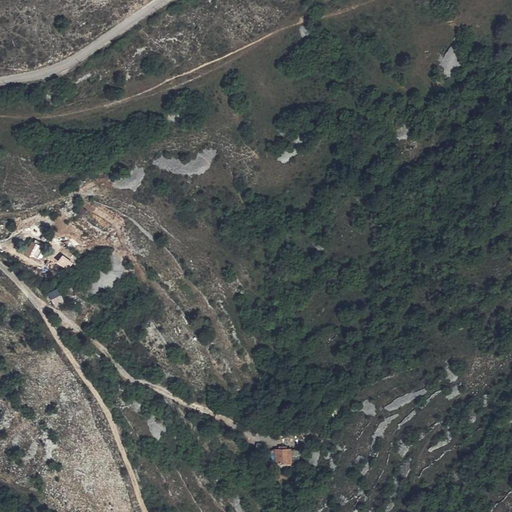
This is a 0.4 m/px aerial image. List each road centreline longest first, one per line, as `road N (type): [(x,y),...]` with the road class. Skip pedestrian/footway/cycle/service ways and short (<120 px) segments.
road 1 (track): [(235,324),(222,277),(181,238),(132,211),(81,194),(0,220)]
road 2 (track): [(147,511),(104,407),(41,307),(0,262)]
road 3 (track): [(41,307),(111,353),(125,378),(264,435)]
road 4 (unclassified): [(0,81),(60,69),(163,0)]
